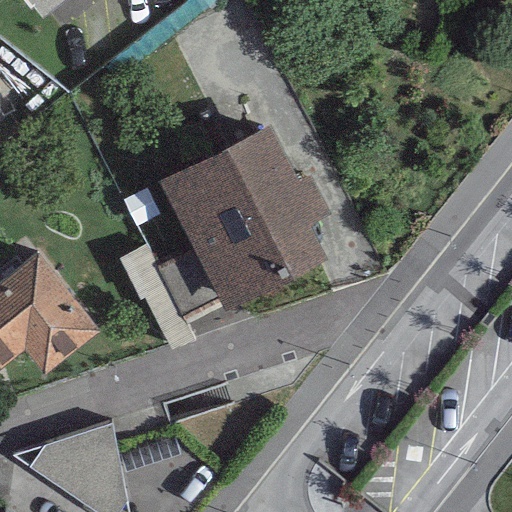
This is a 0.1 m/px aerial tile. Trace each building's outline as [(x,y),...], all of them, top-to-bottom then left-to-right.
[(27,0),(45,22),(74,0),(27,0)] [(297,171),(269,114),(158,170),(224,300),(328,247),(311,213),(328,204),(309,166),(297,171)] [(99,315),(38,238),(0,267),(0,353),(23,335),(43,359),(99,315)] [(40,455),(61,511),(135,511),(138,511),(106,429),(40,455)] [(23,511),(3,499),(0,503),(0,511),(23,511)]
